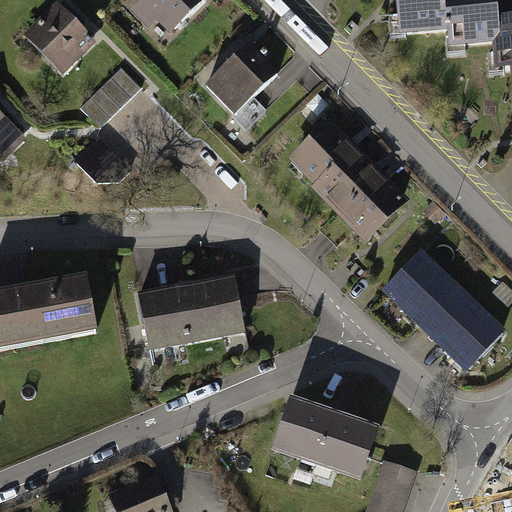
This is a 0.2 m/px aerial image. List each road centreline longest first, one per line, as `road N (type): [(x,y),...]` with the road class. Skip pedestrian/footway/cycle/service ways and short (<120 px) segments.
road 1 (residential): [(360,328),(291,260),(230,227),(0,231)]
road 2 (residential): [(360,328),(325,353),(0,484)]
road 3 (residential): [(283,0),(511,231)]
road 4 (residential): [(486,443),(360,328)]
